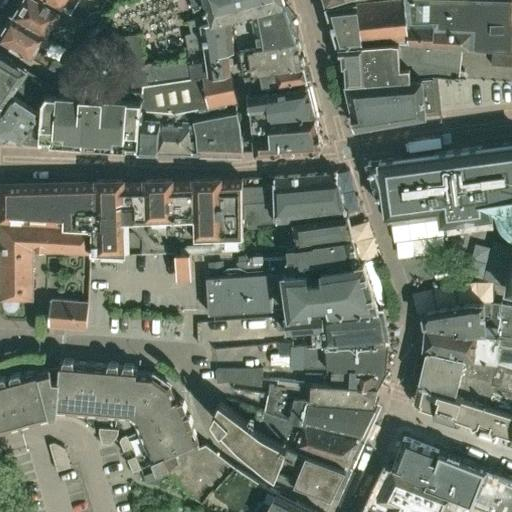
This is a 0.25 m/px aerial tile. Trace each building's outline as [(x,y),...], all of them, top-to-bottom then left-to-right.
[(16,13),(15,15),(46,34),(47,35),(54,24),(75,26),(80,17),(71,12),(62,7),(50,0),(48,0),(47,2),(42,0),(23,0),(22,3),(18,4),(15,9),(16,13)] [(78,0),(50,0),(62,7),(71,12),(78,0)] [(283,0),(192,0),(195,7),(207,3),(207,4),(205,5),(206,8),(208,7),(211,14),(189,20),(191,31),(186,32),(189,48),(205,46),(207,61),(190,63),(189,62),(156,66),(155,62),(145,63),(140,33),(125,35),(132,91),(143,92),(143,83),(208,73),(208,76),(232,73),(229,51),(234,50),(232,23),(237,15),(244,13),(244,14),(285,3),(283,0)] [(338,44),(399,37),(399,42),(408,43),(462,48),(463,48),(511,52),(511,24),(511,0),(367,0),(327,5),(327,6),(338,44)] [(257,46),(297,39),(285,3),(244,14),(247,31),(255,30),(257,46)] [(0,33),(0,36),(33,56),(32,57),(49,67),(55,58),(38,48),(46,34),(15,15),(12,13),(0,33)] [(257,46),(250,47),(240,49),(244,73),(260,71),(260,72),(304,65),(305,65),(297,39),(257,46)] [(346,75),(347,81),(436,76),(438,76),(459,78),(462,48),(408,43),(399,42),(392,41),(367,43),(339,46),(337,48),(337,52),(343,55),(343,64),(345,64),(345,68),(344,71),(344,74),(346,75)] [(0,51),(0,112),(13,94),(28,69),(0,51)] [(511,65),(511,52),(492,51),(491,64),(511,65)] [(304,65),(260,72),(263,87),(308,79),(304,65)] [(41,113),(24,139),(39,143),(44,97),(54,85),(28,69),(13,94),(13,95),(15,96),(17,94),(38,107),(37,111),(41,113)] [(163,112),(178,110),(209,106),(238,101),(234,74),(232,74),(232,73),(208,76),(208,73),(143,83),(143,92),(141,111),(159,112),(163,112)] [(440,111),(436,76),(347,81),(347,82),(357,126),(374,123),(426,113),(426,112),(440,111)] [(139,149),(139,148),(141,111),(143,92),(132,91),(54,85),(44,97),(39,143),(139,149)] [(271,118),(316,114),(309,85),(248,95),(250,108),(268,106),(268,113),(271,113),(271,118)] [(0,131),(24,139),(41,113),(37,111),(38,107),(17,94),(15,96),(13,95),(13,94),(0,112),(0,131)] [(250,108),(256,152),(311,148),(311,147),(319,147),(322,142),(316,114),(271,118),(271,113),(268,113),(268,106),(250,108)] [(237,110),(194,119),(194,122),(180,123),(178,123),(178,110),(163,112),(159,112),(157,149),(243,152),(241,127),(237,110)] [(141,111),(139,148),(157,149),(159,112),(141,111)] [(511,141),(482,146),(434,152),(381,159),(379,159),(379,160),(371,161),(371,160),(368,161),(382,202),(386,201),(387,210),(386,210),(386,212),(387,212),(388,219),(387,219),(388,222),(390,221),(390,219),(442,213),(443,216),(442,216),(442,218),(444,218),(444,217),(489,212),(491,212),(491,210),(490,210),(490,207),(502,206),(502,208),(503,211),(505,213),(506,215),(508,217),(511,221),(511,269),(508,286),(507,286),(506,288),(509,288),(511,288),(511,141)] [(337,172),(275,175),(276,202),(245,204),(247,224),(276,221),(277,219),(347,212),(346,209),(346,210),(337,175),(338,175),(337,172)] [(2,214),(2,217),(1,264),(1,277),(1,298),(4,298),(4,304),(9,309),(17,309),(20,304),(20,298),(33,297),(33,242),(48,243),(48,249),(91,252),(91,251),(127,253),(176,251),(177,277),(192,277),(191,250),(243,248),(243,202),(243,178),(221,178),(221,177),(194,178),(194,179),(172,179),(172,178),(145,178),(145,180),(124,180),(124,178),(97,178),(97,180),(1,182),(2,214)] [(289,222),(292,245),(316,242),(316,239),(353,235),(348,215),(289,222)] [(277,229),(276,229),(259,230),(260,246),(277,246),(277,229)] [(323,266),(359,260),(353,235),(316,239),(316,242),(292,245),(287,246),(288,256),(239,259),(240,273),(323,266)] [(274,309),(274,307),(287,307),(288,313),(330,309),(330,308),(379,303),(365,260),(360,261),(359,260),(323,266),(240,273),(207,275),(209,312),(274,309)] [(51,299),(49,323),(68,325),(87,326),(88,302),(51,299)] [(502,333),(502,332),(498,332),(501,309),(502,303),(484,301),(472,301),(428,308),(423,315),(425,323),(427,323),(426,325),(455,328),(456,332),(479,331),(502,333)] [(312,328),(313,338),(325,337),(389,334),(384,305),(285,316),(286,329),(312,328)] [(511,310),(501,309),(498,332),(502,332),(511,333),(511,310)] [(511,333),(502,332),(502,333),(479,331),(456,332),(455,328),(426,325),(425,343),(424,343),(423,347),(428,347),(476,357),(498,359),(501,342),(511,343),(511,333)] [(304,367),(333,366),(386,365),(388,337),(389,337),(389,334),(325,337),(313,338),(313,343),(304,344),(304,356),(304,367)] [(476,357),(428,347),(420,383),(491,405),(511,411),(511,369),(496,365),(498,359),(476,357)] [(0,422),(6,421),(5,420),(18,417),(18,418),(21,417),(20,416),(33,413),(33,414),(49,410),(48,403),(53,402),(59,402),(59,401),(72,402),(72,403),(104,406),(104,405),(117,406),(116,407),(119,407),(119,406),(133,407),(143,414),(148,426),(147,427),(148,429),(149,428),(154,441),(153,441),(159,456),(152,459),(157,470),(158,471),(164,469),(169,473),(176,480),(176,481),(191,495),(203,501),(203,502),(204,501),(214,488),(215,490),(238,466),(206,442),(200,445),(198,441),(199,440),(192,424),(193,422),(190,415),(188,414),(186,409),(187,407),(184,400),(182,400),(181,397),(176,399),(170,384),(170,383),(168,384),(153,374),(153,371),(152,371),(137,370),(137,366),(134,365),(133,363),(125,363),(124,365),(119,364),(118,362),(110,362),(108,363),(74,361),(73,359),(66,358),(65,358),(64,360),(60,360),(60,365),(60,371),(51,370),(50,367),(49,365),(21,373),(19,372),(12,374),(11,376),(6,377),(4,376),(0,376),(0,422)] [(305,380),(379,385),(379,381),(386,368),(386,365),(333,366),(333,373),(305,373),(305,380)] [(263,367),(216,368),(217,381),(230,380),(261,385),(263,367)] [(270,377),(269,392),(374,402),(375,401),(379,385),(305,380),(270,377)] [(416,402),(485,424),(491,405),(420,383),(416,402)] [(290,418),(306,423),(307,423),(307,421),(361,435),(362,433),(377,402),(375,401),(374,402),(269,392),(269,393),(266,406),(292,411),(290,418)] [(345,470),(346,467),(288,445),(288,444),(262,432),(256,427),(220,400),(213,415),(220,426),(239,445),(267,468),(276,474),(332,496),(345,470)] [(511,433),(511,411),(491,405),(485,424),(511,433)] [(305,424),(306,423),(290,418),(261,409),(256,427),(262,432),(288,444),(288,445),(346,467),(359,438),(305,424)] [(111,443),(117,434),(117,429),(99,428),(99,432),(102,442),(111,443)] [(426,479),(439,447),(405,434),(393,466),(426,479)] [(124,436),(120,440),(124,450),(133,447),(128,435),(124,436)] [(49,444),(56,470),(71,465),(66,447),(58,441),(49,444)] [(426,479),(425,483),(451,493),(451,492),(452,492),(452,493),(453,493),(489,507),(501,511),(511,511),(511,475),(498,470),(472,460),(439,447),(426,479)] [(136,454),(127,458),(132,470),(141,466),(136,454)] [(319,511),(265,484),(240,468),(238,466),(215,490),(214,488),(204,501),(203,502),(235,511),(319,511)] [(426,479),(393,466),(376,499),(407,511),(501,511),(489,507),(453,493),(453,494),(451,493),(425,483),(426,479)] [(401,511),(375,500),(369,511),(401,511)]
